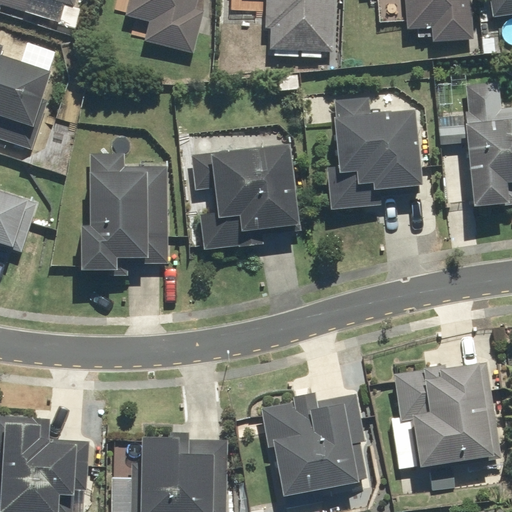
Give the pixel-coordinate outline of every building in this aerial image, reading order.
[(0,0),(0,6),(72,25),(78,0),(0,0)] [(198,9),(199,0),(132,0),(129,16),(152,22),(147,42),(195,53),(205,11),(198,9)] [(334,52),(334,0),(267,0),(267,27),(272,28),(272,50),(334,52)] [(475,38),(472,0),(406,0),(409,30),(433,28),(435,41),(475,38)] [(511,0),(493,0),(496,17),(511,14),(511,0)] [(0,137),(33,148),(58,72),(4,54),(8,43),(0,40),(0,137)] [(276,71),(276,94),(303,93),(303,71),(276,71)] [(500,85),(467,88),(479,206),(511,202),(511,107),(503,109),(500,85)] [(372,96),(337,99),(343,165),(329,166),(333,210),(381,206),(380,190),(427,186),(421,109),(373,113),(372,96)] [(438,123),(439,146),(468,144),(467,122),(438,123)] [(303,229),(292,143),(193,156),(198,189),(218,187),(221,213),(201,216),(206,250),(262,243),(261,235),(303,229)] [(171,263),(169,167),(127,167),(126,153),(92,154),(93,226),(85,226),(85,270),(121,269),(121,264),(171,263)] [(0,245),(22,253),(38,201),(0,188),(0,245)] [(500,457),(488,361),(393,373),(398,420),(409,418),(411,433),(418,432),(422,467),(500,457)] [(297,403),(265,408),(271,447),(278,446),(286,495),(372,482),(358,393),(320,399),(319,392),(296,396),(297,403)] [(52,419),(0,414),(0,451),(7,452),(2,511),(76,511),(78,489),(88,490),(92,440),(51,437),(52,419)] [(227,511),(230,440),(192,439),(192,433),(146,431),(145,462),(134,461),(132,511),(227,511)]
